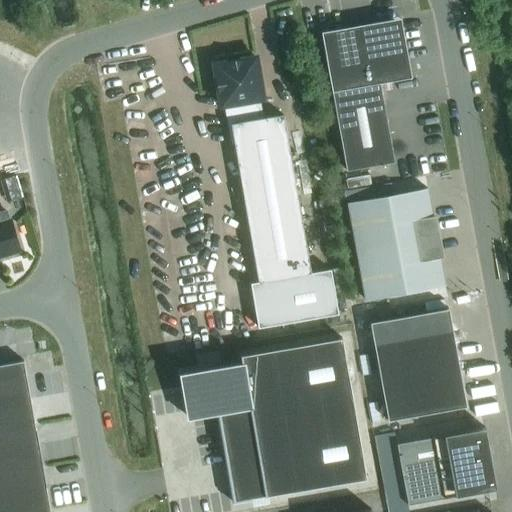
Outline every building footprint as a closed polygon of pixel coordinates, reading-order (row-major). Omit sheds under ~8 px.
[(346,171),(394,162),(379,83),(411,77),(400,18),(321,32),(346,171)] [(329,270),(310,273),(283,115),(256,119),(253,100),(262,98),(255,57),(241,59),(228,61),(229,61),(214,64),(216,78),(218,91),(221,105),(224,105),(231,145),(234,144),(258,282),(249,284),(257,328),(336,314),(329,270)] [(4,178),(11,198),(21,195),(15,175),(4,178)] [(347,202),(365,300),(444,286),(439,257),(443,256),(435,216),(431,216),(426,188),(347,202)] [(0,256),(2,256),(2,258),(16,254),(15,252),(19,251),(10,221),(9,221),(6,212),(0,213),(0,256)] [(465,406),(448,308),(369,322),(387,421),(465,406)] [(216,413),(232,502),(366,479),(341,338),(240,355),(241,363),(180,374),(188,418),(216,413)] [(0,511),(49,511),(23,361),(0,364),(0,511)] [(484,427),(395,444),(406,505),(495,488),(484,427)]
